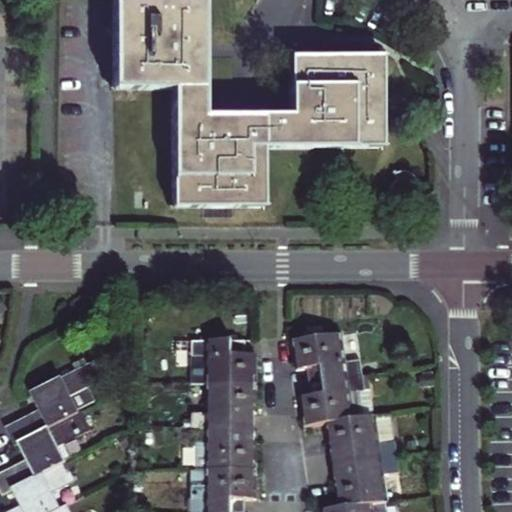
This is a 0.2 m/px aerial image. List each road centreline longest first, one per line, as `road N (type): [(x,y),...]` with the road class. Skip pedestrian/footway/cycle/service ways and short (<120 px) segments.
road 1 (tertiary): [(465,264),(0,264)]
road 2 (residential): [(465,264),(460,27),(511,18)]
road 3 (residential): [(465,264),(469,511)]
road 4 (residential): [(278,345),(292,511)]
